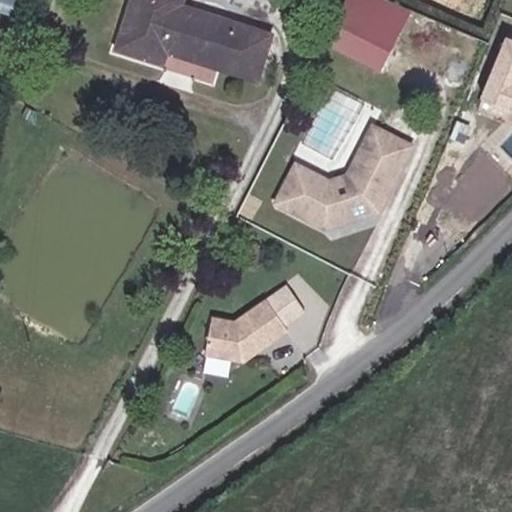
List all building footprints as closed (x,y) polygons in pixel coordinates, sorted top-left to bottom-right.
[(0,0),(0,6),(12,10),(15,0),(0,0)] [(131,0),(116,50),(163,65),(166,54),(256,83),(271,36),(180,7),(182,0),(131,0)] [(389,0),(346,0),(343,8),(403,34),(413,10),(389,0)] [(343,8),(324,45),(386,72),(403,34),(343,8)] [(511,40),(489,94),(511,104),(511,40)] [(296,165),(276,203),(325,228),(377,212),(411,147),(373,128),(348,176),(329,182),(296,165)] [(234,321),(211,318),(205,353),(242,359),(286,329),(265,299),(234,321)]
